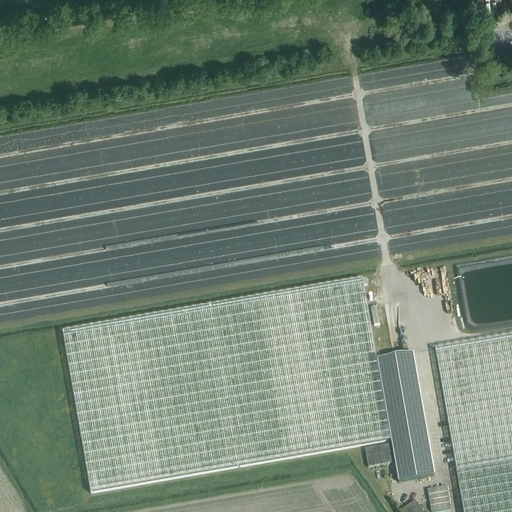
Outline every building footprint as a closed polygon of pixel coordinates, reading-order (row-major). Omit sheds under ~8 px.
[(452,3),(444,4),(446,14),(454,12),(452,3)] [(509,56),(498,59),(499,65),(511,62),(509,56)] [(414,354),(377,361),(365,288),(65,340),(93,500),(392,448),(399,484),(435,477),(414,354)] [(380,325),(377,308),(371,309),(374,326),(380,325)] [(511,511),(511,337),(437,351),(464,511),(511,511)] [(422,511),(415,501),(400,511),(422,511)]
